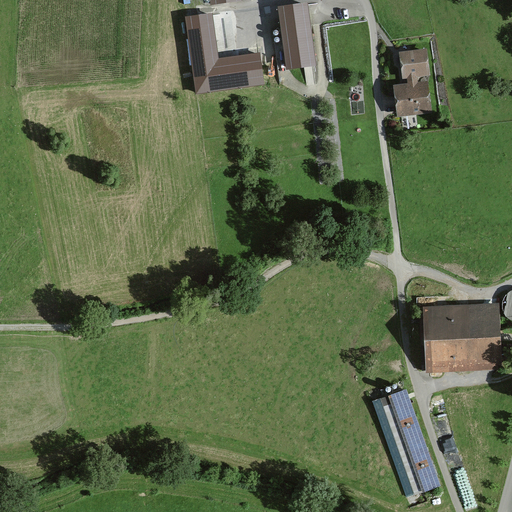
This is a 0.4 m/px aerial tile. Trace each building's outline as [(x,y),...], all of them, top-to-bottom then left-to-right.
[(305,4),(277,8),(287,72),(315,68),(305,4)] [(211,14),(185,17),(195,94),(262,86),(258,55),(216,60),(211,14)] [(409,88),(396,90),(400,117),(430,112),(426,85),(418,86),(417,78),(429,76),(426,53),(402,56),(405,80),(408,80),(409,88)] [(497,304),(424,307),(428,373),(501,370),(497,304)] [(405,390),(381,399),(416,497),(440,488),(405,390)]
